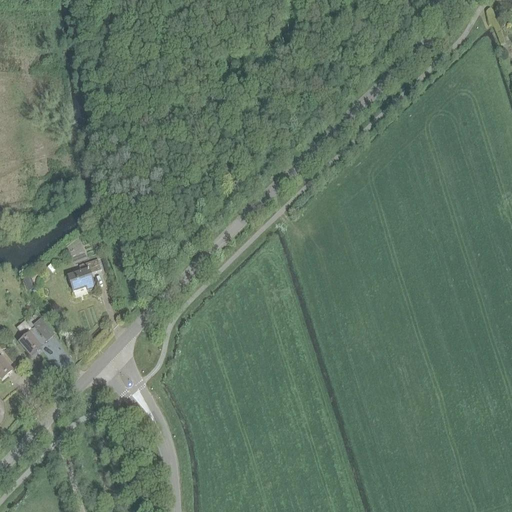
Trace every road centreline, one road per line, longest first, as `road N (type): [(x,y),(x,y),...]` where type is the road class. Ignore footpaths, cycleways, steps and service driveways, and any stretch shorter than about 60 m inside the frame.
road 1 (tertiary): [(106,357),(471,0)]
road 2 (unclassified): [(174,511),(166,443),(106,357)]
